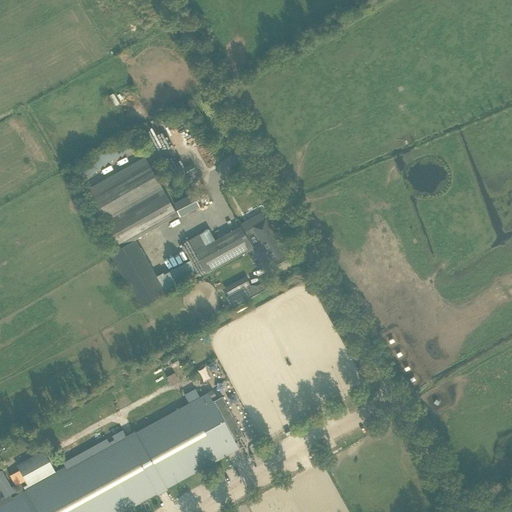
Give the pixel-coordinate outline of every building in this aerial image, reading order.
[(163,151),(171,142),(153,127),(145,136),(163,151)] [(179,155),(166,157),(169,169),(182,167),(179,155)] [(117,172),(89,185),(110,231),(168,204),(172,212),(146,156),(127,164),(126,161),(115,166),(117,172)] [(245,198),(248,197),(257,192),(248,177),(240,182),(237,183),(245,198)] [(192,193),(172,202),(179,216),(198,207),(192,193)] [(256,207),(244,213),(249,221),(260,214),(256,207)] [(245,226),(256,245),(274,235),(263,216),(245,226)] [(216,242),(212,234),(209,229),(189,240),(207,275),(253,249),(248,239),(235,246),(229,235),(216,242)] [(285,254),(274,235),(256,245),(267,264),(285,254)] [(186,261),(156,277),(136,239),(109,253),(136,304),(193,274),(186,261)] [(246,277),(225,289),(229,297),(230,296),(231,300),(238,296),(236,292),(250,284),(246,277)] [(169,385),(178,381),(174,372),(166,375),(169,385)] [(141,430),(133,434),(65,472),(63,467),(55,472),(43,451),(16,465),(27,487),(24,489),(24,490),(11,498),(8,494),(0,498),(0,511),(122,511),(172,485),(237,449),(207,393),(141,430)] [(205,493),(201,486),(188,493),(184,486),(173,492),(180,506),(205,493)]
